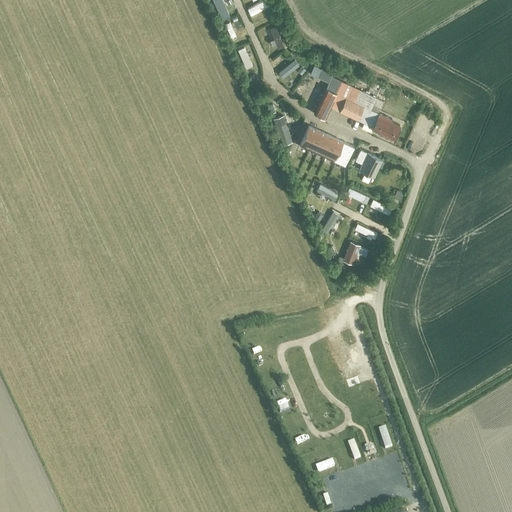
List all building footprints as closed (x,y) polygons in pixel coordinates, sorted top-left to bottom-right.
[(220,0),(213,0),(220,15),(226,12),(220,0)] [(268,0),(261,0),(247,8),(250,14),(271,4),(268,0)] [(227,17),(221,19),(228,34),(233,31),(227,17)] [(278,29),(283,27),(280,17),(274,19),(278,29)] [(275,24),(269,27),(277,48),(283,45),(275,24)] [(244,46),(237,49),(245,68),(252,65),(244,46)] [(291,60),(276,72),(281,78),(295,66),(291,60)] [(391,118),(370,108),(375,97),(330,76),(331,74),(319,69),(316,76),(328,82),(314,111),(325,117),(330,106),(363,121),(360,127),(369,132),(371,128),(393,138),(399,124),(390,120),(391,118)] [(283,115),(273,118),(281,144),(292,141),(283,115)] [(300,144),(344,165),(354,145),(309,124),(300,144)] [(378,165),(381,167),(383,162),(381,161),(382,159),(360,149),(355,159),(362,162),(359,169),(374,176),(378,165)] [(337,193),(320,184),(317,189),(335,198),(337,193)] [(349,187),(346,192),(362,200),(364,194),(349,187)] [(391,207),(373,198),(370,204),(389,213),(391,207)] [(339,214),(332,210),(321,228),(328,232),(339,214)] [(357,222),(355,228),(374,236),(376,231),(357,222)] [(350,239),(342,259),(352,263),(356,253),(358,254),(359,252),(365,254),(368,247),(350,239)]
